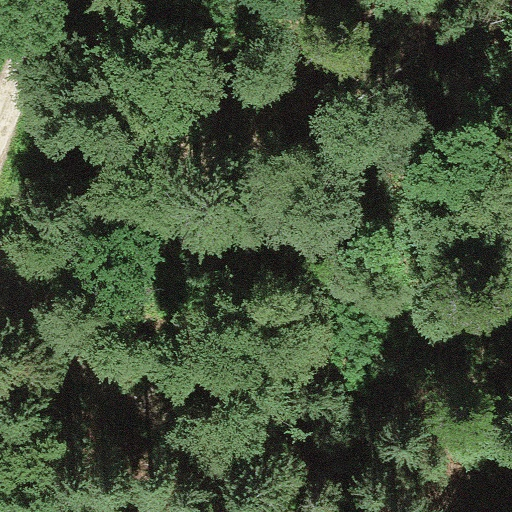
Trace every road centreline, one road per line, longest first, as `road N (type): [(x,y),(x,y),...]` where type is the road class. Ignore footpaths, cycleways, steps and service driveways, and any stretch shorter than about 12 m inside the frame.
road 1 (track): [(0,256),(111,382),(320,511)]
road 2 (track): [(0,141),(60,0)]
